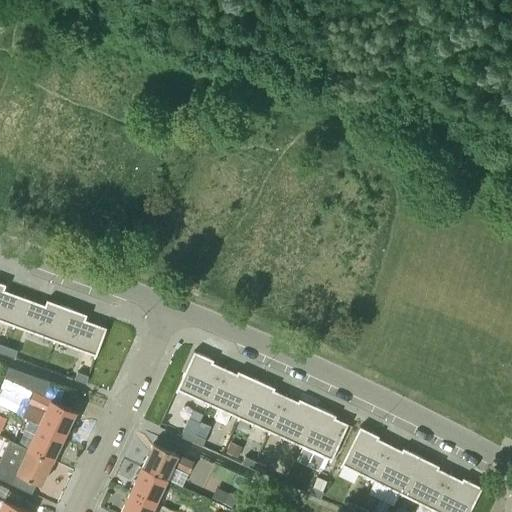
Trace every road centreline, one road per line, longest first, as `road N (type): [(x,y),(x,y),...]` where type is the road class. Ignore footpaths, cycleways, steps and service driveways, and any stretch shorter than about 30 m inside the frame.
road 1 (residential): [(511,468),(421,415),(168,307)]
road 2 (residential): [(74,511),(168,307)]
road 3 (residential): [(168,307),(0,247)]
